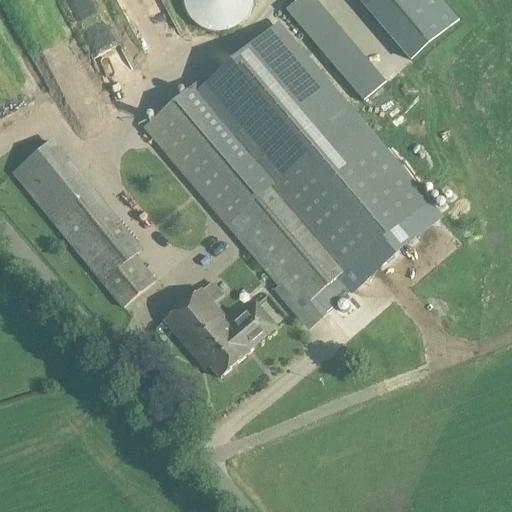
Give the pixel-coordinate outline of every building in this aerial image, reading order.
[(58,0),(69,22),(95,9),(90,0),(58,0)] [(120,0),(142,43),(154,37),(157,44),(170,38),(151,0),(120,0)] [(207,24),(232,3),(228,0),(202,0),(193,8),(207,24)] [(359,0),(413,63),(460,23),(440,0),(359,0)] [(89,17),(103,41),(112,36),(98,12),(89,17)] [(200,85),(149,129),(175,160),(189,177),(230,225),(303,311),(314,324),(334,307),(436,220),(378,150),(350,117),(277,31),(206,92),(200,85)] [(81,119),(91,106),(83,99),(72,111),(81,119)] [(54,142),(13,175),(54,225),(89,268),(82,273),(95,289),(101,283),(123,311),(157,283),(137,258),(144,253),(95,192),(54,142)] [(247,354),(276,329),(256,306),(231,327),(202,293),(166,324),(206,370),(209,368),(221,381),(249,356),(247,354)]
